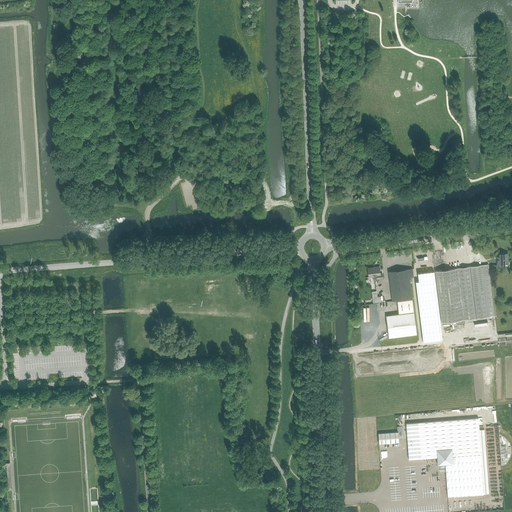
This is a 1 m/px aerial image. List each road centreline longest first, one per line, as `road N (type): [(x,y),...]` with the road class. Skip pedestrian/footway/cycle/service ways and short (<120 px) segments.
road 1 (unclassified): [(0,272),(300,248)]
road 2 (unclassified): [(322,511),(312,259)]
road 3 (unclassified): [(312,235),(302,0)]
road 4 (unclassified): [(324,246),(511,222)]
